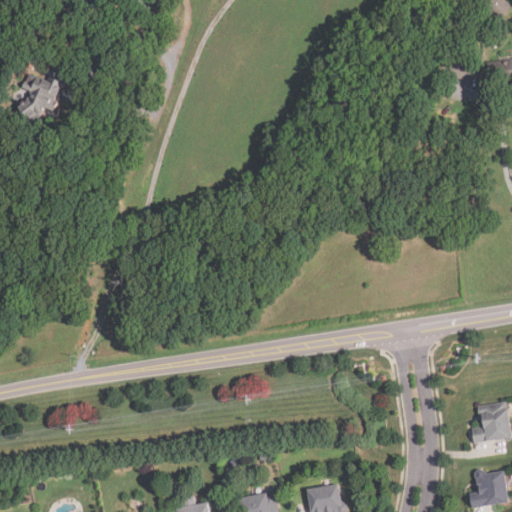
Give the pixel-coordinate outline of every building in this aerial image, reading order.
[(106,0),(98,11),(83,0),(106,0)] [(511,7),(502,21),(481,5),(485,0),(505,0),(511,5),(511,7)] [(511,59),(511,81),(492,85),(489,63),(511,59)] [(481,81),(452,79),(453,61),(482,62),(481,81)] [(57,103),(66,83),(51,77),(49,82),(31,74),(25,89),(32,92),(29,99),(19,106),(33,126),(44,118),(47,109),(56,113),(59,104),(57,103)] [(511,439),(511,431),(508,403),(479,406),(482,428),(472,429),(474,444),(511,439)] [(480,510),(511,503),(503,468),(472,475),(480,510)] [(311,511),(343,511),(340,485),(308,490),(311,511)] [(240,499),(242,511),(279,511),(276,493),(240,499)] [(212,511),(210,502),(196,505),(194,498),(175,502),(176,511),(212,511)]
